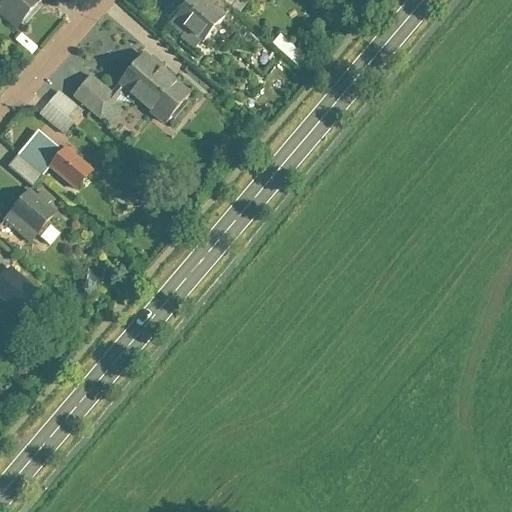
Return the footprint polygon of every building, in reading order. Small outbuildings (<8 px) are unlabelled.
[(20,0),(0,0),(0,24),(11,33),(30,7),(20,0)] [(188,0),(184,0),(166,24),(193,46),(214,20),(188,0)] [(139,61),(115,92),(160,125),(183,95),(139,61)] [(85,80),(70,100),(93,117),(108,97),(85,80)] [(50,102),(38,117),(60,134),(72,118),(50,102)] [(34,136),(15,158),(35,175),(54,152),(34,136)] [(62,151),(43,173),(71,196),(90,174),(62,151)] [(9,156),(0,168),(0,169),(24,187),(34,174),(9,156)] [(20,195),(0,219),(24,238),(27,240),(46,216),(20,195)] [(0,293),(20,309),(36,288),(4,265),(0,269),(0,293)]
